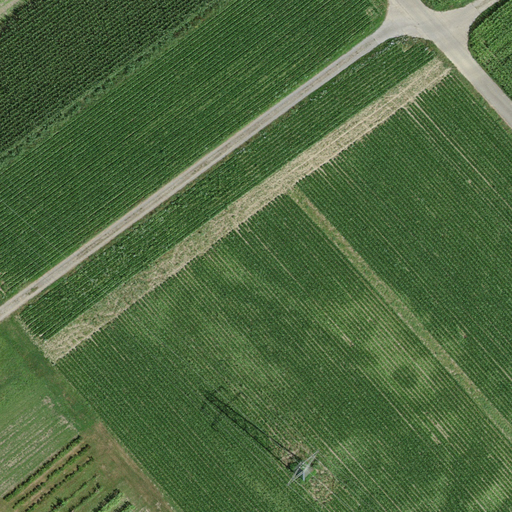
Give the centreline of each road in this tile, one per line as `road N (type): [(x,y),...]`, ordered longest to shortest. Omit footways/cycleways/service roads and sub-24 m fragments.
road 1 (track): [(0,312),(414,5)]
road 2 (residential): [(408,0),(511,114)]
